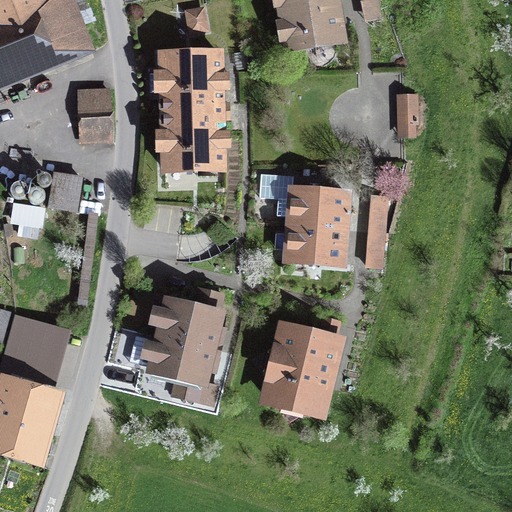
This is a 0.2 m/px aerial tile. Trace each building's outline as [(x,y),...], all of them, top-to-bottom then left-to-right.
[(37,72),(91,50),(70,0),(0,0),(0,80),(35,67),(37,72)] [(279,0),(282,15),(336,6),(335,0),(279,0)] [(376,0),(372,0),(362,2),(366,22),(380,19),(376,0)] [(336,6),(282,15),(288,49),(342,40),(336,6)] [(187,13),(191,33),(206,30),(202,10),(187,13)] [(165,171),(222,170),(219,55),(162,56),(165,171)] [(82,143),(110,142),(109,91),(80,92),(82,143)] [(402,96),(403,137),(413,137),(413,123),(417,123),(416,96),(402,96)] [(48,208),(76,213),(82,180),(53,175),(48,208)] [(259,198),(278,199),(277,217),(290,218),(290,226),(345,230),(347,195),(299,191),(299,186),(292,185),(293,177),(261,175),(259,198)] [(13,236),(43,237),(45,197),(15,196),(13,236)] [(369,233),(384,234),(386,198),(372,197),(369,232),(369,233)] [(345,230),(290,226),(287,261),(290,261),(290,265),(302,266),(302,262),(342,265),(345,230)] [(369,233),(367,267),(381,269),(384,234),(369,233)] [(159,337),(212,349),(221,315),(218,315),(223,295),(199,290),(194,309),(167,302),(160,330),(159,337)] [(0,346),(11,313),(0,309),(0,346)] [(1,371),(12,374),(41,382),(50,384),(65,331),(16,317),(1,371)] [(267,399),(320,412),(337,344),(334,343),(338,324),(324,320),(319,340),(284,331),(267,399)] [(212,349),(159,337),(158,341),(136,336),(129,362),(151,368),(151,371),(177,377),(173,396),(197,402),(202,383),(204,384),(207,371),(212,349)] [(38,394),(41,382),(12,374),(8,386),(0,383),(0,447),(36,458),(53,399),(38,394)]
